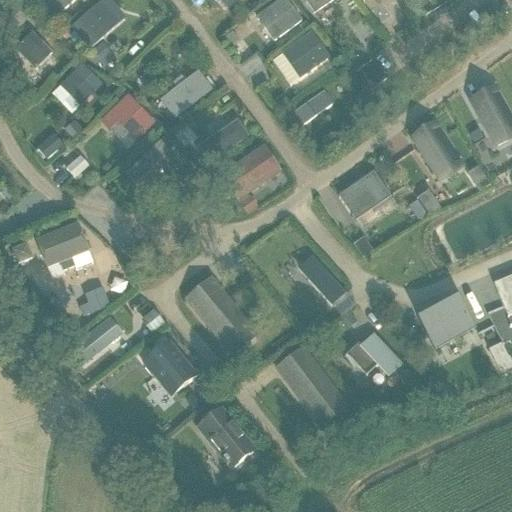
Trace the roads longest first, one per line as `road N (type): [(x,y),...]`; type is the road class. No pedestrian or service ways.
road 1 (unknown): [(296,201),(359,275),(392,295),(433,292),(511,261)]
road 2 (track): [(0,328),(182,511)]
